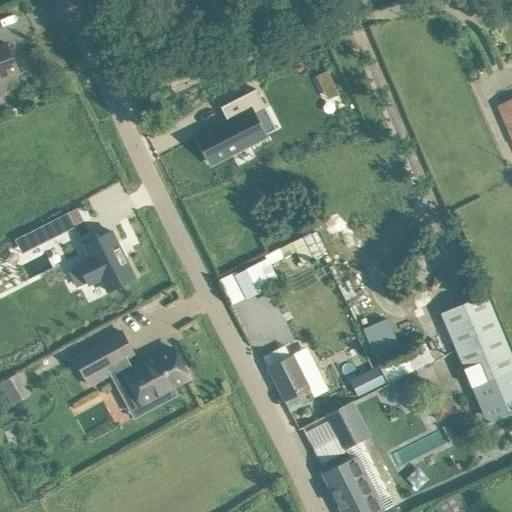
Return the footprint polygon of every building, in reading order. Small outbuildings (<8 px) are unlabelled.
[(0,76),(16,70),(6,44),(0,45),(0,97),(1,97),(0,94),(0,76)] [(316,77),(321,88),(332,83),(327,72),(316,77)] [(217,124),(196,135),(201,144),(211,163),(231,153),(264,136),(253,114),(254,114),(265,108),(260,97),(256,89),(220,107),(227,120),(217,125),(217,124)] [(511,101),(497,108),(511,140),(511,101)] [(68,212),(32,230),(39,245),(75,227),(74,225),(68,212)] [(90,257),(78,264),(88,284),(101,278),(107,291),(134,278),(111,230),(84,244),(90,257)] [(310,232),(301,237),(314,261),(323,256),(310,232)] [(266,258),(257,263),(265,279),(274,274),(270,266),(284,259),(296,253),(291,242),(278,249),(265,256),(266,258)] [(234,272),(219,280),(232,303),(246,296),(247,297),(268,286),(268,285),(265,279),(257,263),(235,274),(234,272)] [(511,357),(485,293),(440,312),(471,387),(487,424),(511,413),(511,357)] [(386,322),(363,331),(376,361),(398,352),(386,322)] [(127,378),(141,403),(189,377),(173,348),(133,369),(127,357),(133,354),(121,331),(73,357),(89,385),(114,371),(120,382),(127,378)] [(424,343),(377,367),(385,381),(431,358),(424,343)] [(309,388),(292,354),(267,367),(284,401),(309,388)] [(350,380),(358,395),(385,381),(377,367),(350,380)] [(20,384),(6,391),(11,401),(25,393),(20,384)] [(348,404),(327,414),(344,448),(365,437),(348,404)] [(374,493),(356,456),(323,473),(342,511),(379,511),(370,495),(374,493)] [(457,492),(432,504),(436,511),(463,511),(467,510),(457,492)]
